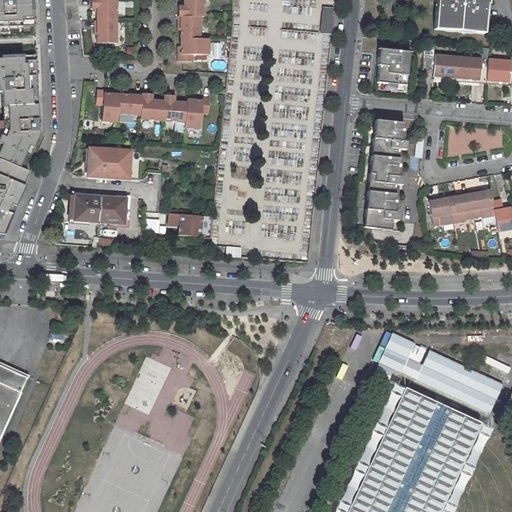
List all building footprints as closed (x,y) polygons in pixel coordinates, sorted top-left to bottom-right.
[(32,21),(31,0),(0,0),(0,28),(8,28),(21,27),(20,21),(32,21)] [(117,21),(117,0),(91,0),(91,9),(95,9),(97,9),(97,13),(97,21),(117,21)] [(200,16),(204,17),(203,0),(183,0),(184,2),(184,6),(182,6),(178,6),(178,16),(180,16),(200,16)] [(435,2),(433,30),(483,35),(485,6),(487,6),(487,0),(432,0),(433,1),(435,2)] [(332,34),(335,9),(323,8),(320,33),(332,34)] [(180,30),(180,39),(199,39),(200,16),(180,16),(180,30)] [(116,43),(117,21),(97,21),(97,35),(97,43),(116,43)] [(199,39),(180,39),(180,46),(180,54),(178,54),(178,61),(192,62),(192,55),(208,55),(208,39),(199,39)] [(409,53),(379,50),(377,66),(378,66),(377,83),(388,84),(388,83),(397,84),(397,85),(406,86),(409,53)] [(457,78),(458,57),(424,54),(422,70),(434,71),(434,77),(446,78),(457,78)] [(34,55),(22,56),(22,61),(29,61),(30,71),(35,70),(34,55)] [(0,92),(0,93),(1,107),(6,107),(6,121),(2,121),(2,130),(0,133),(0,145),(0,146),(0,145),(0,161),(2,162),(23,171),(29,157),(24,155),(28,147),(33,149),(38,136),(38,132),(37,132),(36,121),(37,121),(36,90),(31,91),(30,84),(36,83),(35,70),(30,71),(29,61),(22,61),(22,56),(0,56),(0,92)] [(486,84),(487,81),(488,66),(482,65),(482,59),(458,57),(457,78),(468,79),(480,80),(480,84),(486,84)] [(511,60),(488,59),(488,66),(487,81),(499,82),(510,82),(510,78),(511,78),(511,60)] [(119,106),(119,101),(104,100),(102,116),(96,116),(94,130),(102,131),(102,128),(110,129),(117,129),(117,126),(119,106)] [(141,108),(119,106),(117,126),(126,127),(129,127),(129,129),(129,133),(139,133),(140,128),(141,108)] [(186,107),(186,115),(184,134),(192,135),(199,136),(199,138),(206,139),(208,124),(201,124),(202,108),(186,107)] [(164,109),(141,108),(140,128),(148,128),(152,129),(152,131),(151,135),(162,135),(162,133),(163,114),(164,109)] [(186,115),(163,114),(162,133),(176,134),(184,135),(184,134),(186,115)] [(368,229),(391,231),(392,221),(398,222),(399,213),(394,213),(396,195),(395,195),(396,185),(400,186),(402,186),(403,178),(398,177),(400,160),(398,159),(399,150),(405,151),(406,142),(402,142),(404,124),(375,121),(374,130),(379,131),(378,140),(373,139),(372,147),(377,148),(376,157),(371,157),(370,165),(375,166),(374,175),(369,174),(368,183),(373,183),(372,193),(367,192),(367,201),(371,201),(370,211),(365,210),(365,218),(369,219),(368,229)] [(422,157),(423,140),(416,139),(415,157),(422,157)] [(132,150),(91,146),(89,172),(130,176),(132,150)] [(33,149),(28,147),(24,155),(29,157),(33,149)] [(23,171),(2,162),(0,167),(0,236),(4,224),(7,226),(28,173),(23,171)] [(482,217),(494,214),(490,190),(469,193),(472,209),(480,207),(482,217)] [(73,193),(71,217),(122,222),(124,197),(73,193)] [(464,210),(472,209),(469,193),(449,197),(454,222),(466,220),(464,210)] [(449,197),(429,201),(432,216),(440,214),(442,224),(454,222),(449,197)] [(500,200),(492,202),(498,232),(511,229),(511,219),(510,208),(502,210),(500,200)] [(202,216),(170,213),(169,222),(180,224),(179,235),(200,237),(202,216)] [(200,248),(209,249),(210,238),(202,237),(200,248)] [(226,247),(226,257),(242,258),(242,247),(226,247)] [(382,331),(368,359),(375,363),(381,348),(388,333),(382,331)] [(411,343),(388,333),(381,348),(375,363),(372,369),(369,374),(384,380),(387,376),(389,371),(410,381),(417,365),(403,359),(411,343)] [(426,351),(411,381),(485,414),(500,385),(426,351)] [(361,389),(369,374),(364,371),(356,387),(361,389)] [(0,424),(15,390),(0,383),(0,424)] [(433,511),(475,424),(394,388),(339,511),(433,511)] [(511,390),(502,413),(511,417),(511,390)]
